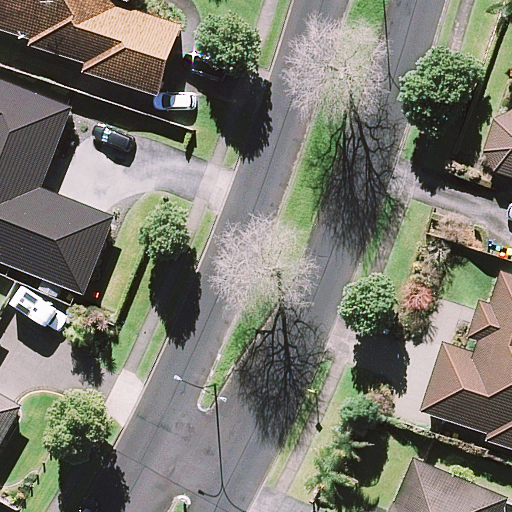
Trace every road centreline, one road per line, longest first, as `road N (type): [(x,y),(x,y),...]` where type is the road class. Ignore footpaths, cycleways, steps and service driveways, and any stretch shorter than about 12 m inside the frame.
road 1 (tertiary): [(420,0),(350,224),(226,481)]
road 2 (tertiary): [(149,442),(251,234),(331,0)]
